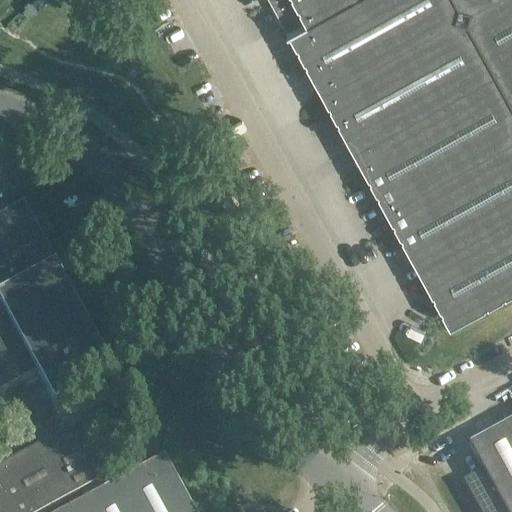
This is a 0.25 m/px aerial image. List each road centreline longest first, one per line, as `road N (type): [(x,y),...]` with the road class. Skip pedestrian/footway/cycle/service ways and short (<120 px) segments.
road 1 (unclassified): [(0,119),(89,170),(138,233),(241,415),(338,488)]
road 2 (unclassified): [(424,417),(185,0)]
